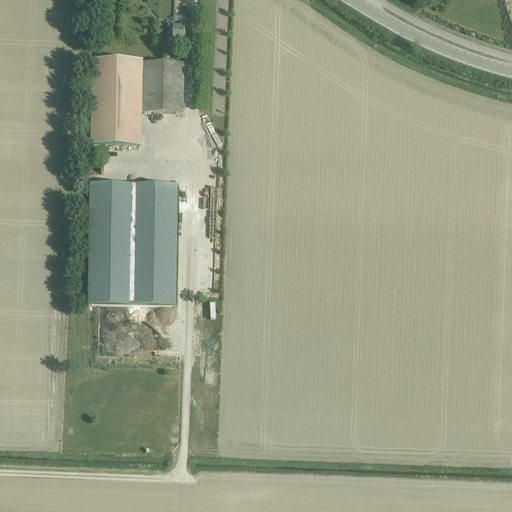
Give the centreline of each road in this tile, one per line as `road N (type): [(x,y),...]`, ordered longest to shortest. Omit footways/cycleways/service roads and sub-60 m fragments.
road 1 (track): [(0,472),(182,475)]
road 2 (tertiary): [(511,70),(440,47),(352,0)]
